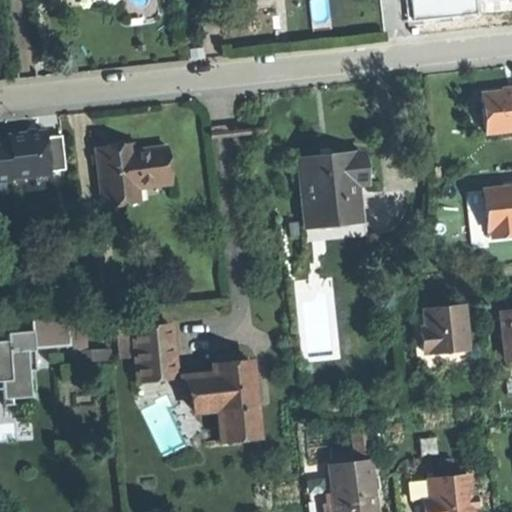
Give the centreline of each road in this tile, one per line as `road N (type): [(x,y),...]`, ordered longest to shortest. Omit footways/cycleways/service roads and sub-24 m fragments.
road 1 (residential): [(0,100),(511,46)]
road 2 (unknown): [(212,77),(241,328)]
